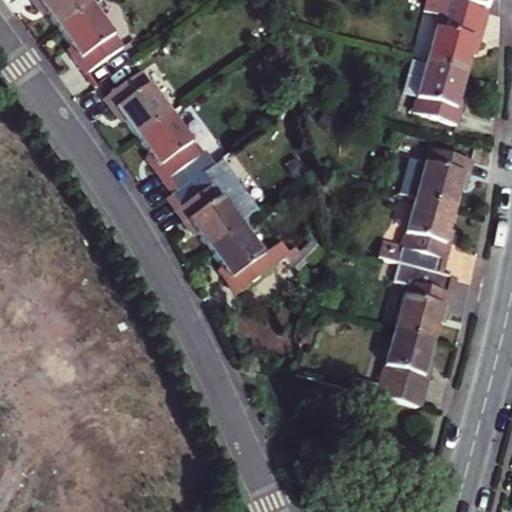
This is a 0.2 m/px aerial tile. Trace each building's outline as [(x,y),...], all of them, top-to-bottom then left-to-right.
[(93,0),(37,0),(42,6),(48,15),(52,12),(67,32),(99,8),(93,0)] [(478,10),(439,0),(435,0),(419,63),(456,73),(462,49),(467,50),(470,39),(478,10)] [(129,48),(99,8),(67,32),(79,48),(83,53),(79,56),(93,75),(129,48)] [(456,73),(419,63),(405,112),(447,123),(451,108),(453,100),(449,99),(456,73)] [(145,139),(176,116),(146,78),(113,103),(127,122),(130,119),(133,124),(145,139)] [(183,196),(217,170),(176,116),(145,139),(161,160),(157,163),(164,171),(183,196)] [(418,149),(405,196),(444,206),(449,190),(451,182),(456,184),(462,161),(418,149)] [(0,175),(0,209),(41,188),(27,162),(0,175)] [(220,251),(251,228),(265,218),(224,165),(217,170),(183,196),(176,201),(191,220),(201,234),(204,231),(220,251)] [(441,219),(444,206),(405,196),(388,260),(402,263),(432,271),(442,232),(437,231),(441,219)] [(236,271),(232,274),(248,294),(281,268),(251,228),(220,251),(227,260),(236,271)] [(385,327),(424,338),(430,313),(434,314),(438,301),(445,275),(432,271),(402,263),(385,327)] [(367,391),(411,402),(417,377),(421,363),(417,362),(424,338),(385,327),(367,391)]
